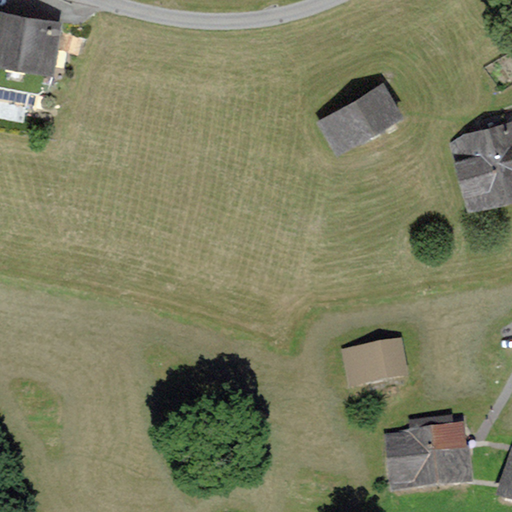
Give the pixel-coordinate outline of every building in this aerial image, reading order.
[(0,49),(45,58),(51,23),(0,13),(0,49)] [(380,84),(321,119),(336,145),(396,110),(380,84)] [(458,159),(469,198),(511,186),(511,142),(503,110),(481,116),(485,128),(468,133),(474,154),(458,159)] [(345,349),(350,379),(402,370),(397,340),(345,349)] [(388,432),(393,478),(465,470),(460,423),(451,423),(451,419),(411,423),(411,430),(388,432)] [(511,451),(500,486),(511,489),(511,451)]
